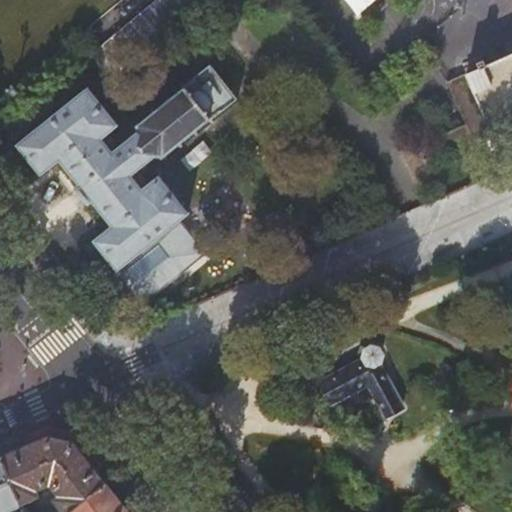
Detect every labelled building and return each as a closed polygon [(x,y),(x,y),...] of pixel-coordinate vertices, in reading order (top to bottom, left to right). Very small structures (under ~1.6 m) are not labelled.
[(208,0),(158,0),(157,1),(92,54),(113,79),(210,2),(208,0)] [(511,118),(511,49),(446,78),(464,121),(436,133),(443,149),(511,118)] [(88,87),(19,143),(42,172),(61,159),(80,184),(78,186),(90,201),(93,200),(113,225),(96,239),(120,268),(188,212),(160,176),(143,188),(132,173),(156,154),(162,157),(164,159),(168,157),(166,154),(177,145),(180,148),(183,144),(181,141),(193,133),(196,135),(200,132),(197,129),(208,120),(211,123),(214,121),(212,118),(222,108),(219,105),(232,96),(211,70),(199,79),(197,77),(187,85),(184,83),(180,85),(183,88),(171,97),(169,95),(166,98),(168,101),(156,110),(154,108),(150,111),(152,113),(140,122),(138,120),(135,123),(137,127),(137,134),(114,151),(101,136),(117,122),(88,87)] [(351,366),(342,370),(352,391),(366,384),(374,397),(390,389),(376,364),(380,350),(367,347),(363,358),(350,363),(351,366)] [(419,364),(408,369),(412,377),(423,372),(419,364)] [(48,435),(0,456),(19,503),(20,504),(26,511),(31,511),(33,511),(26,501),(37,496),(34,490),(43,486),(46,479),(54,481),(52,487),(58,496),(54,499),(60,508),(63,511),(67,511),(106,482),(95,468),(74,442),(48,435)] [(0,511),(20,504),(19,503),(0,456),(0,511)] [(129,511),(127,508),(106,482),(67,511),(129,511)]
